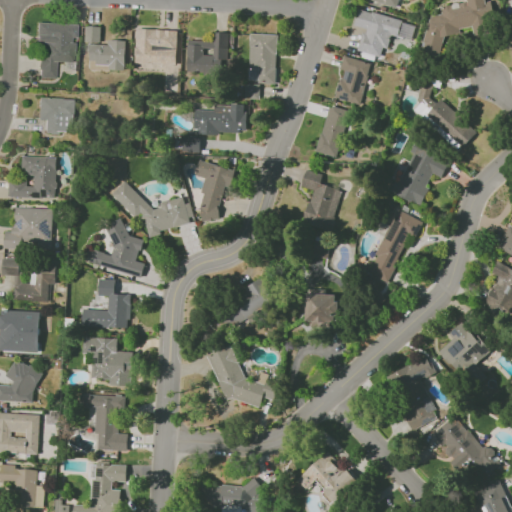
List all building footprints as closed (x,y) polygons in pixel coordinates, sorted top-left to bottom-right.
[(442,7),(469,2),(468,0),(486,0),(491,21),(474,25),(473,22),(447,27),(449,38),(436,40),(432,16),(443,14),(442,7)] [(366,33),(367,28),(354,24),(359,8),(403,21),(398,37),(392,35),(390,42),(386,58),(375,55),(374,60),(361,57),(362,52),(358,50),(363,32),(366,33)] [(38,69),(39,58),(40,58),(41,40),(45,40),(45,36),(42,36),(43,24),(71,26),(70,36),(70,42),(74,43),(73,61),(78,62),(77,72),(61,69),(62,62),(57,61),(56,78),(40,77),(40,70),(38,69)] [(91,44),(85,43),(86,27),(102,27),(102,42),(108,42),(108,40),(125,41),(125,43),(128,44),(127,67),(90,64),(91,44)] [(159,46),(177,47),(175,64),(158,62),(158,64),(136,63),(138,29),(160,30),(159,46)] [(250,33),(279,34),(276,85),(248,83),(250,33)] [(189,44),(205,45),(203,69),(188,68),(189,44)] [(344,56),(370,63),(367,75),(363,88),(362,87),(359,101),(336,96),(339,81),(342,81),(346,70),(341,68),(344,56)] [(433,100),(429,99),(433,84),(424,81),(416,107),(430,112),(433,100)] [(260,84),(245,84),(244,98),(259,99),(260,84)] [(38,97),(75,99),(74,122),(70,121),(70,132),(62,131),(62,134),(44,133),(45,120),(37,119),(38,97)] [(442,101),(478,134),(463,150),(427,117),(442,101)] [(195,109),(215,110),(215,104),(234,105),(234,103),(246,104),(246,114),(245,114),(245,131),(218,130),(218,135),(194,134),(195,109)] [(315,151),(330,105),(350,112),(335,157),(315,151)] [(183,136),(200,136),(199,153),(183,153),(183,136)] [(391,189),(416,142),(448,159),(439,176),(435,174),(428,186),(432,188),(422,207),(391,189)] [(8,196),(9,179),(22,180),(23,155),(57,156),(55,198),(8,196)] [(210,179),(196,175),(200,160),(214,164),(213,166),(228,170),(219,205),(204,201),(210,179)] [(320,183),(343,192),(334,220),(307,210),(314,190),(302,187),(307,169),(322,174),(320,183)] [(150,236),(145,216),(141,212),(136,217),(113,193),(125,181),(147,204),(149,202),(154,207),(162,207),(161,201),(169,200),(183,198),(185,203),(190,202),(193,216),(189,217),(190,223),(161,231),(161,233),(150,236)] [(6,231),(16,232),(17,207),(54,209),(52,249),(17,247),(4,247),(6,231)] [(398,253),(395,257),(401,261),(388,282),(370,272),(380,255),(375,252),(383,240),(386,241),(394,228),(390,227),(399,210),(424,222),(416,239),(411,237),(400,255),(398,253)] [(112,254),(115,243),(106,226),(122,218),(132,237),(145,240),(142,249),(141,249),(137,261),(145,264),(141,276),(140,278),(82,260),(87,246),(112,254)] [(511,254),(498,247),(510,225),(511,226),(511,254)] [(315,241),(330,243),(325,274),(310,272),(315,241)] [(32,272),(43,272),(44,260),(57,260),(57,274),(56,274),(55,287),(49,287),(48,303),(14,301),(16,284),(15,284),(15,274),(2,273),(3,257),(20,259),(19,272),(24,272),(23,283),(31,284),(32,272)] [(511,302),(490,291),(498,276),(492,273),(498,262),(511,269),(511,302)] [(114,295),(132,295),(132,315),(127,315),(126,329),(83,326),(84,309),(108,311),(108,296),(99,295),(100,279),(115,280),(114,295)] [(229,304),(250,293),(246,288),(261,279),(274,300),(260,308),(261,309),(239,322),(229,304)] [(308,293),(337,294),(335,325),(307,324),(308,293)] [(0,334),(7,334),(8,310),(41,312),(39,352),(13,351),(0,351),(0,334)] [(449,334),(464,322),(491,354),(479,364),(489,376),(475,388),(444,350),(455,341),(449,334)] [(94,353),(84,353),(85,337),(118,339),(117,353),(132,353),(132,367),(130,367),(129,386),(111,385),(111,377),(92,376),(93,363),(94,353)] [(266,387),(259,408),(222,396),(223,391),(222,392),(206,355),(232,344),(232,346),(237,344),(243,359),(239,361),(247,380),(266,387)] [(396,371),(422,359),(427,372),(420,375),(437,414),(414,424),(396,384),(400,382),(396,371)] [(15,361),(24,366),(26,363),(43,374),(33,390),(32,402),(0,400),(0,384),(16,385),(13,384),(16,380),(7,374),(15,361)] [(127,434),(127,450),(98,450),(99,434),(95,434),(95,407),(80,407),(81,394),(105,395),(104,405),(120,405),(119,434),(127,434)] [(0,412),(40,415),(37,456),(0,453),(0,412)] [(328,451),(338,463),(340,461),(359,485),(335,503),(319,481),(309,490),(298,478),(328,451)] [(37,485),(45,486),(44,508),(23,507),(24,490),(11,489),(11,483),(1,483),(2,464),(16,465),(16,469),(38,470),(37,485)] [(103,465),(103,464),(127,465),(126,482),(113,482),(113,489),(120,489),(120,508),(119,511),(74,511),(75,504),(91,505),(92,480),(89,480),(90,464),(103,465)] [(223,484),(245,486),(245,487),(254,478),(263,487),(250,499),(263,500),(262,511),(246,511),(246,503),(243,506),(243,507),(224,505),(223,508),(206,507),(208,485),(223,486),(223,484)] [(483,511),(478,499),(490,494),(493,502),(505,497),(511,511),(483,511)]
